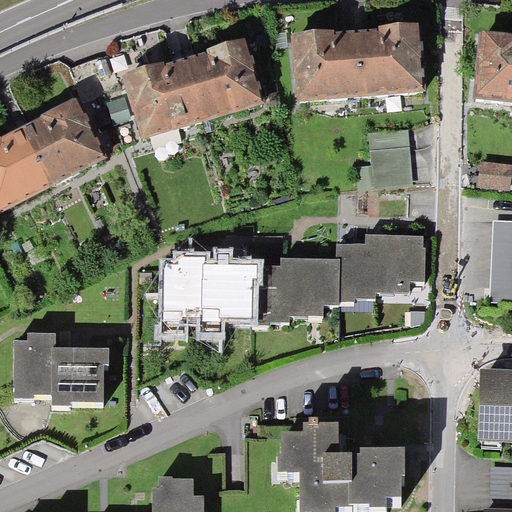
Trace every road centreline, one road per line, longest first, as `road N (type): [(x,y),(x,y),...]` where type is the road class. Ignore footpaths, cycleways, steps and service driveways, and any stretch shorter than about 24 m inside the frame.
road 1 (residential): [(449,340),(266,377),(0,501)]
road 2 (residential): [(449,340),(449,46)]
road 3 (residential): [(199,0),(81,33),(0,68)]
road 4 (residential): [(441,511),(449,340)]
